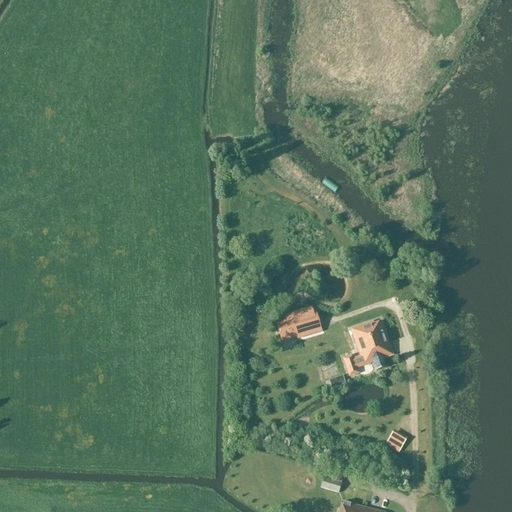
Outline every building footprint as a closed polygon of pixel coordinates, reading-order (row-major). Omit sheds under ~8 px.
[(279,333),(282,343),(291,340),(291,337),(297,336),(298,338),(321,331),(315,315),(313,315),(311,308),(301,311),(303,318),(296,320),(295,319),(277,324),(279,333)] [(374,323),(373,322),(351,330),(360,357),(353,360),(352,355),(342,358),(349,377),(358,373),(356,367),(372,361),(376,371),(386,368),(383,359),(392,356),(380,321),(374,323)] [(406,441),(392,433),(385,446),(399,453),(406,441)] [(344,478),(332,474),(330,480),(324,478),(321,488),(339,494),(344,478)] [(380,511),(343,503),(343,504),(341,503),(339,511),(380,511)]
